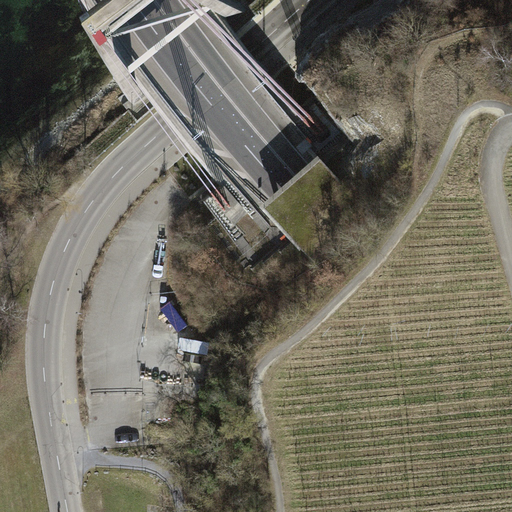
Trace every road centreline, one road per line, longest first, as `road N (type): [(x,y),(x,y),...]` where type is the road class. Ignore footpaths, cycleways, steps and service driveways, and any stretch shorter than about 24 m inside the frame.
road 1 (tertiary): [(69,511),(47,340),(56,290),(89,210),(163,128),(309,0)]
road 2 (trunk): [(511,389),(405,296),(275,164),(144,0)]
road 3 (track): [(281,511),(256,390),(262,363),(379,262),(420,206),(471,110),(494,102),(511,112)]
